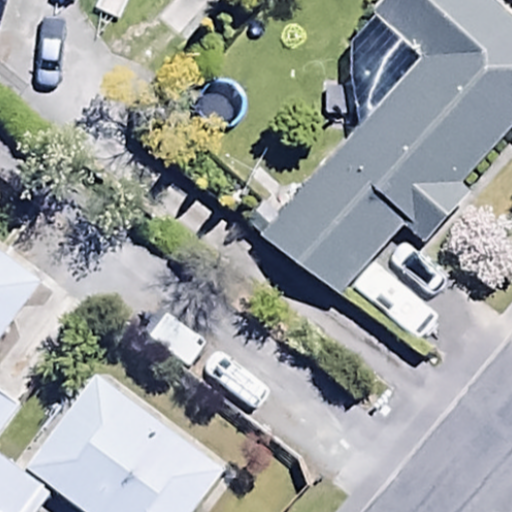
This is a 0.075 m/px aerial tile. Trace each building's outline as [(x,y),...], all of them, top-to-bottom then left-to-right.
[(0,0),(0,30),(10,0),(0,0)] [(511,131),(511,30),(478,0),(383,0),(367,18),(385,33),(347,76),(381,106),(264,238),(337,303),(400,232),(420,250),(466,198),(458,191),(511,131)] [(0,340),(36,292),(0,264),(0,340)] [(97,379),(24,474),(73,511),(196,511),(224,476),(97,379)] [(0,435),(16,416),(0,402),(0,511),(38,511),(47,500),(0,462),(0,435)]
